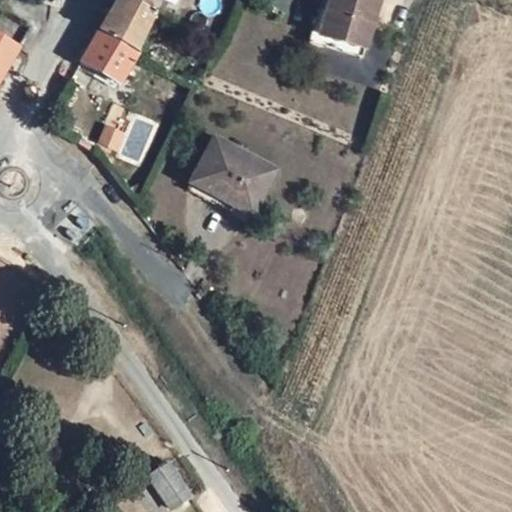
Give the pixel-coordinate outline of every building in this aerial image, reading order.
[(129,0),(117,0),(98,34),(135,56),(154,15),(155,13),(129,0)] [(129,0),(155,13),(160,0),(129,0)] [(364,51),(378,0),(328,0),(327,5),(334,7),(325,39),(364,51)] [(325,39),(334,7),(327,5),(320,3),(308,44),(361,59),(364,51),(325,39)] [(98,34),(80,64),(119,84),(121,81),(129,86),(144,60),(135,56),(98,34)] [(0,77),(17,50),(0,39),(0,77)] [(120,135),(106,129),(100,143),(114,149),(120,135)] [(250,216),(273,173),(213,141),(190,184),(217,199),(250,216)] [(217,199),(190,184),(186,191),(214,206),(217,199)] [(172,511),(191,498),(167,465),(149,478),(172,511)]
